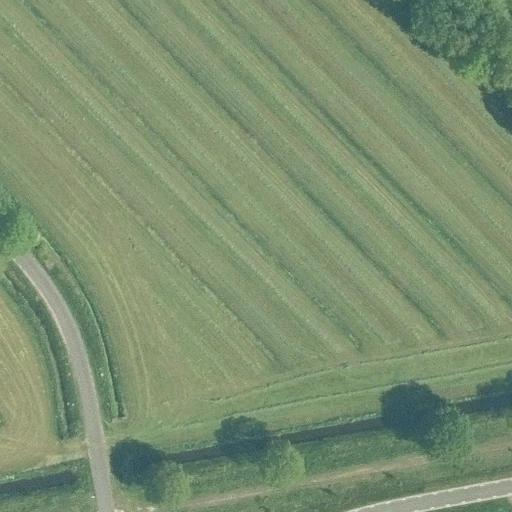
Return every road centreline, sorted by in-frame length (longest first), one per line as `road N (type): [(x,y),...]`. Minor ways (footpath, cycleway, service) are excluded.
road 1 (unclassified): [(108,511),(78,344),(36,270),(0,232)]
road 2 (unclassified): [(511,486),(384,511)]
